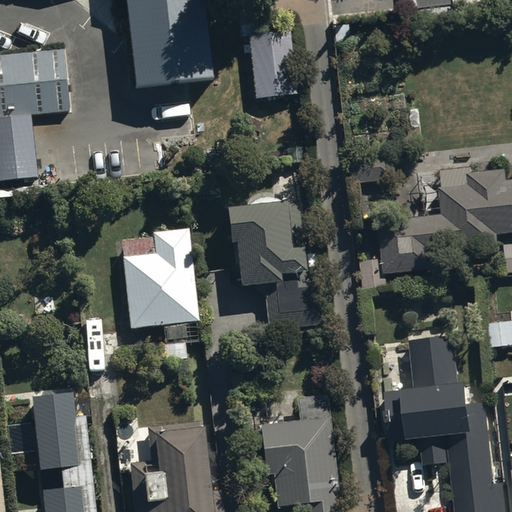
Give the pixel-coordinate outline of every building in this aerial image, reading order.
[(127,0),(136,84),(211,76),(203,0),(127,0)] [(288,32),(245,36),(252,105),(296,100),(288,32)] [(67,47),(0,53),(0,178),(34,176),(29,120),(73,116),(67,47)] [(398,155),(349,160),(352,187),(400,183),(398,155)] [(499,250),(498,237),(511,236),(511,184),(507,185),(506,175),(472,178),(471,171),(440,174),(442,191),(439,191),(442,219),(379,225),(383,262),(360,264),(363,295),(369,294),(370,300),(381,299),(380,292),(389,291),(387,278),(436,273),(435,256),(499,250)] [(247,212),(224,214),(227,250),(237,249),(241,291),(253,293),(265,302),(268,329),(325,325),(320,273),(306,273),(298,204),(283,206),(273,200),(263,199),(253,204),(247,212)] [(186,235),(121,243),(131,330),(197,322),(186,235)] [(449,465),(454,511),(506,511),(503,486),(495,487),(485,407),(467,410),(465,391),(458,391),(453,342),(410,348),(416,396),(404,397),(403,394),(385,396),(388,416),(385,417),(387,430),(389,430),(391,446),(408,444),(409,448),(421,447),(424,468),(449,465)] [(299,424),(259,428),(264,479),(274,478),(277,511),(293,511),(303,511),(302,511),(340,511),(330,398),(297,401),(299,424)] [(32,405),(39,476),(60,474),(63,496),(42,498),(43,511),(94,511),(85,422),(75,423),(73,401),(32,405)] [(150,464),(129,466),(133,511),(222,511),(221,494),(211,495),(205,433),(202,433),(201,425),(147,430),(150,464)]
